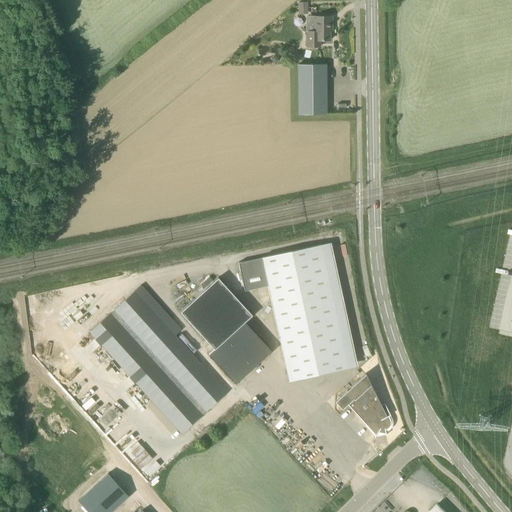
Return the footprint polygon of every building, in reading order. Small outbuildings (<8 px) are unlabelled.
[(299,14),(308,14),(307,3),(298,3),(299,14)] [(314,16),(314,31),(306,31),(306,47),(320,47),(320,40),(330,40),(330,28),(332,28),(332,16),(314,16)] [(298,114),(326,114),(326,64),(298,64),(298,114)] [(288,381),(357,367),(330,242),(261,258),(237,263),(243,290),(267,285),(288,381)] [(181,312),(215,349),(244,322),(252,315),(218,278),(181,312)] [(202,415),(151,358),(155,354),(206,411),(227,393),(135,291),(115,309),(149,347),(144,351),(110,313),(90,331),(182,433),(202,415)] [(236,384),(271,352),(244,322),(215,349),(208,354),(236,384)] [(365,374),(359,380),(335,401),(342,409),(347,404),(375,435),(374,437),(375,438),(378,432),(385,434),(386,435),(385,430),(387,429),(389,428),(390,427),(391,425),(391,423),(391,421),(390,419),(389,416),(390,415),(384,403),(381,405),(366,373),(365,374)] [(108,473),(78,500),(88,511),(109,511),(128,496),(108,473)]
